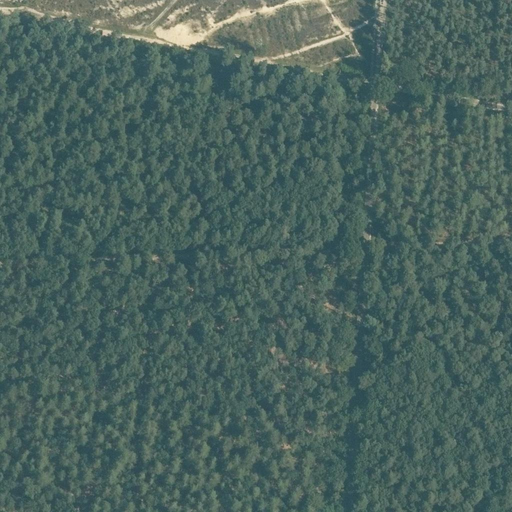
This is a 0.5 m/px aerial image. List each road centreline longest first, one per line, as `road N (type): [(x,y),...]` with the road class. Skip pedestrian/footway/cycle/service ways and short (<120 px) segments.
road 1 (track): [(0,265),(511,241)]
road 2 (track): [(372,85),(348,511)]
road 3 (track): [(372,85),(144,39)]
road 4 (track): [(144,39),(0,10)]
road 5 (track): [(372,85),(511,116)]
